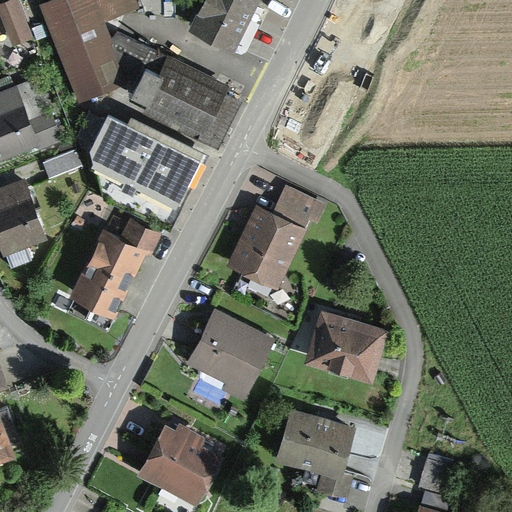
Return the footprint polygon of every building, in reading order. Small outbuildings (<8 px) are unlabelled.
[(19,0),(5,0),(0,2),(0,12),(13,46),(34,38),(19,0)] [(136,0),(47,0),(42,2),(80,101),(129,82),(112,38),(106,21),(140,9),(136,0)] [(207,0),(192,31),(235,51),(260,0),(207,0)] [(218,151),(241,102),(226,95),(231,86),(117,30),(112,38),(129,82),(138,87),(131,100),(147,107),(144,114),(183,134),(218,151)] [(0,161),(63,137),(39,76),(0,90),(0,161)] [(138,190),(177,209),(204,154),(130,118),(126,126),(105,116),(89,148),(95,168),(125,182),(120,192),(134,199),(138,190)] [(44,164),(50,178),(82,165),(75,150),(44,164)] [(0,245),(4,257),(49,240),(26,178),(0,187),(0,245)] [(226,265),(277,289),(311,217),(319,220),(326,205),(285,186),(272,214),(254,205),(226,265)] [(87,320),(109,331),(145,257),(151,260),(164,233),(128,216),(119,236),(104,229),(70,299),(92,310),(87,320)] [(215,307),(187,363),(225,382),(221,390),(245,402),(277,338),(215,307)] [(323,311),(308,364),(374,382),(389,329),(323,311)] [(292,410),(276,463),(319,476),(315,487),(347,497),(354,473),(344,470),(357,429),(292,410)] [(140,474),(199,507),(226,458),(203,445),(208,438),(180,423),(176,431),(167,426),(140,474)] [(446,465),(425,457),(415,482),(436,490),(446,465)]
